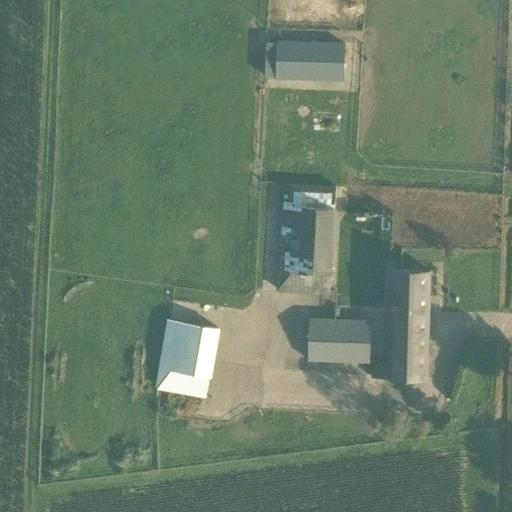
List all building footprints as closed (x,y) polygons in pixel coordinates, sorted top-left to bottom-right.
[(279,78),(344,81),(345,44),(280,41),(279,78)] [(283,182),(277,292),(331,295),(334,248),(334,237),(337,185),(283,182)] [(373,363),(372,377),(427,378),(430,271),(392,269),(391,303),(389,364),(373,363)] [(305,359),(368,360),(369,318),(306,316),(305,359)] [(167,318),(156,384),(200,392),(211,326),(167,318)]
